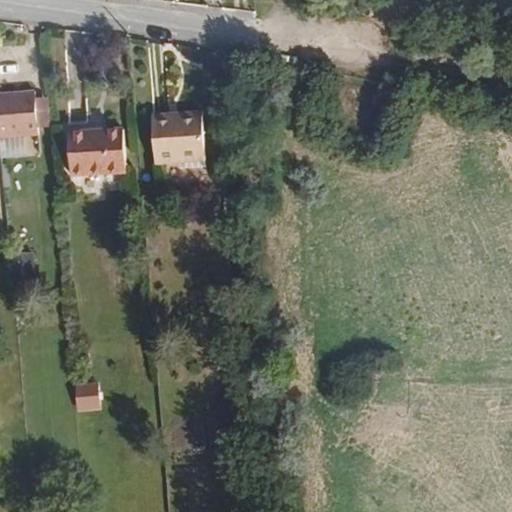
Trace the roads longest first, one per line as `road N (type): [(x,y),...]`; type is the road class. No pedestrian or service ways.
road 1 (residential): [(262,41),(0,8)]
road 2 (track): [(511,79),(262,41)]
